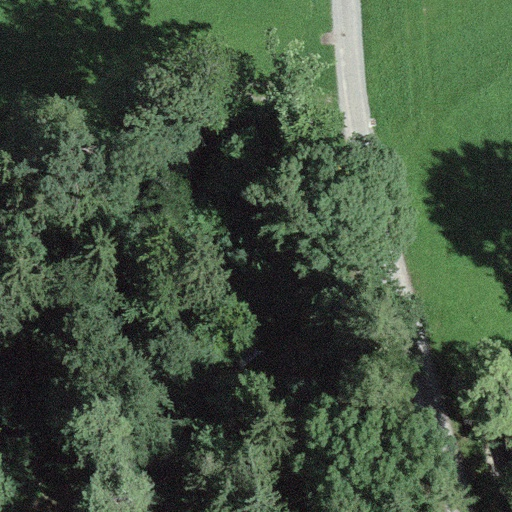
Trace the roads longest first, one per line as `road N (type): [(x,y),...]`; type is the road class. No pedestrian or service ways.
road 1 (track): [(351,0),(354,106),(392,262),(473,511)]
road 2 (track): [(176,511),(243,408),(392,262)]
road 3 (track): [(29,511),(201,465)]
